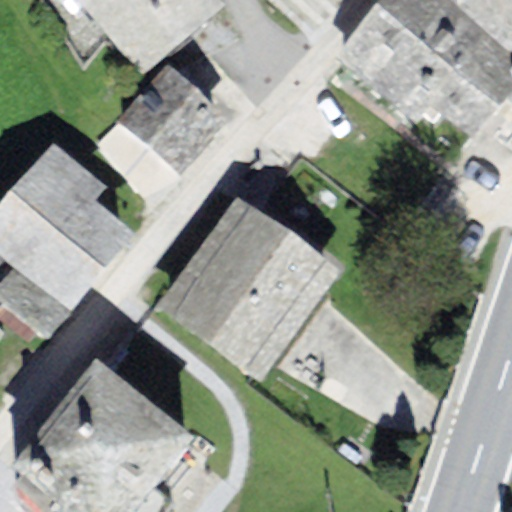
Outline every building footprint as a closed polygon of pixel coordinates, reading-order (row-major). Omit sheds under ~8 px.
[(226,23),(207,0),(67,0),(143,91),(226,23)] [(470,156),(511,110),(511,74),(432,0),(402,0),(338,69),(419,139),(434,122),(470,156)] [(374,0),(343,0),(361,15),(374,0)] [(511,0),(432,0),(511,74),(511,0)] [(228,134),(167,76),(118,134),(180,190),(228,134)] [(0,270),(67,329),(74,331),(137,254),(93,218),(105,202),(52,160),(0,223),(0,270)] [(261,398),(341,286),(238,212),(158,325),(261,398)] [(0,336),(10,325),(44,355),(67,329),(0,270),(0,336)] [(196,465),(96,381),(51,434),(143,511),(156,511),(165,502),(196,465)] [(143,511),(51,434),(0,493),(0,495),(20,511),(143,511)] [(176,511),(165,502),(156,511),(176,511)]
